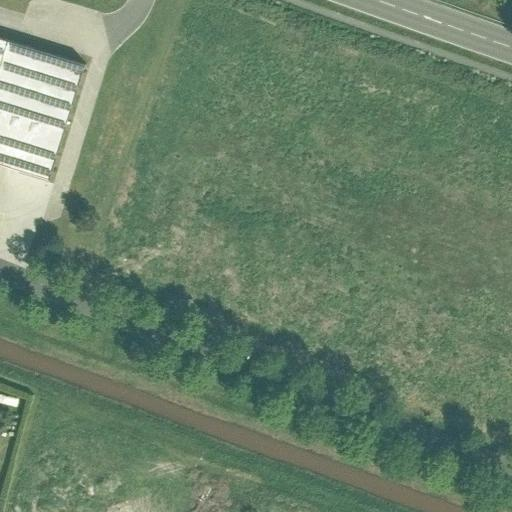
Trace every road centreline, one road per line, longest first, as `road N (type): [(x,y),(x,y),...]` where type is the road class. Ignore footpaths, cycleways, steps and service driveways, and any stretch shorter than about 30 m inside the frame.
road 1 (unclassified): [(0,273),(511,461)]
road 2 (primary): [(384,0),(511,44)]
